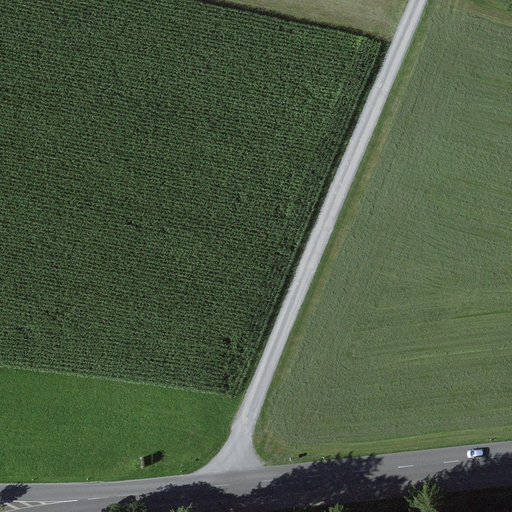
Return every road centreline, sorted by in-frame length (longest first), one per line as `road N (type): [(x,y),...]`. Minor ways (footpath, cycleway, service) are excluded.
road 1 (track): [(426,0),(226,489)]
road 2 (tertiary): [(0,509),(511,457)]
